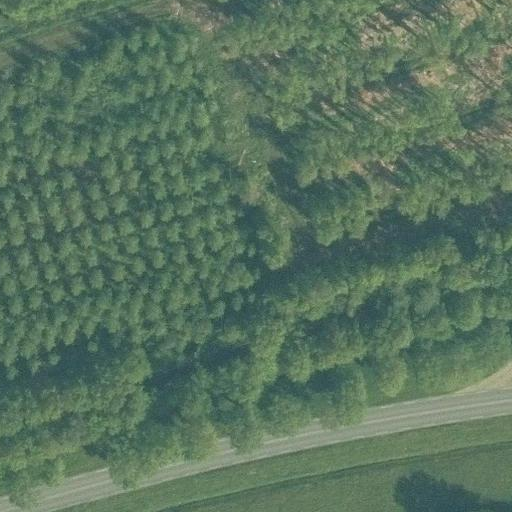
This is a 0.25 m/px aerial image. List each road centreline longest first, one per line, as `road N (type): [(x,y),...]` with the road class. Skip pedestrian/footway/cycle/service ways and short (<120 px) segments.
road 1 (track): [(0,420),(511,266)]
road 2 (primary): [(0,509),(289,438),(511,399)]
